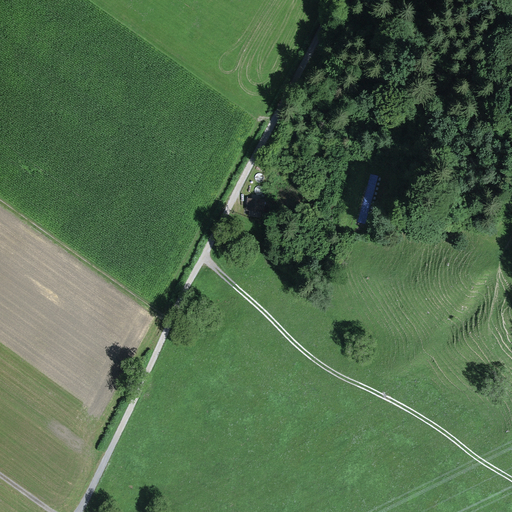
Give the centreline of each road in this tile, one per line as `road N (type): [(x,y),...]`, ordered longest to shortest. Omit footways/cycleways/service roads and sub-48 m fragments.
road 1 (track): [(336,0),(77,511)]
road 2 (track): [(203,256),(317,361),(511,479)]
road 3 (track): [(170,321),(0,200)]
